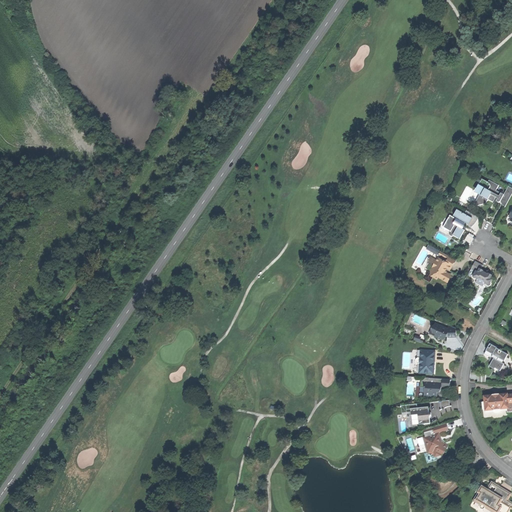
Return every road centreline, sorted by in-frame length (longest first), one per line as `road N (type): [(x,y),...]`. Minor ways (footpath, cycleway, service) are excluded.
road 1 (secondary): [(0,495),(342,0)]
road 2 (residential): [(511,475),(476,442),(465,419),(461,372),(481,326)]
